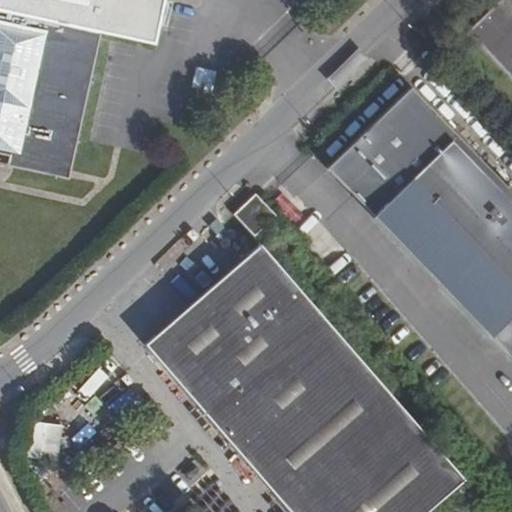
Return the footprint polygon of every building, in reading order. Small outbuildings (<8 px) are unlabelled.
[(0,0),(0,162),(66,177),(98,33),(156,45),(166,0),(0,0)] [(511,0),(508,0),(475,33),(511,71),(511,0)] [(511,358),(511,191),(416,91),(333,171),(511,358)] [(234,214),(239,219),(259,199),(255,194),(234,214)] [(259,199),(274,217),(277,213),(262,198),(259,199)] [(254,235),(274,217),(259,199),(239,219),(254,235)] [(290,511),(425,511),(463,479),(260,246),(147,345),(290,511)] [(58,459),(61,421),(27,419),(25,457),(58,459)]
